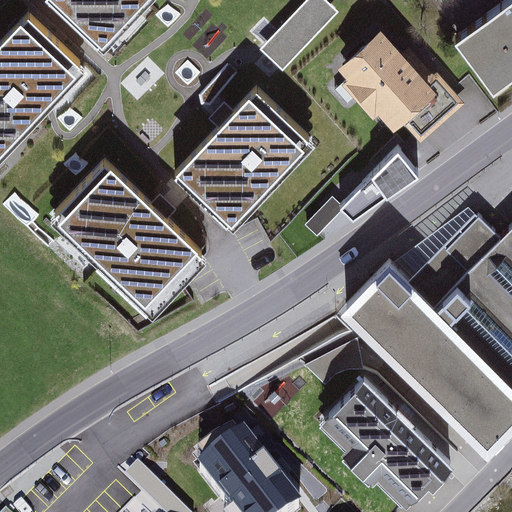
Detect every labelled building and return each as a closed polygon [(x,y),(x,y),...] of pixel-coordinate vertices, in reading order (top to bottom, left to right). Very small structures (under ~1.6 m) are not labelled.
[(53,0),(108,49),(114,43),(155,0),(53,0)] [(344,14),(328,0),(315,0),(265,52),(287,73),(344,14)] [(511,83),(511,0),(464,36),(503,90),(511,83)] [(90,65),(33,13),(28,18),(0,48),(0,163),(5,158),(85,71),(90,65)] [(406,50),(388,30),(347,67),(357,78),(350,85),(380,118),(387,112),(402,129),(410,121),(427,140),(467,104),(412,45),(406,50)] [(186,167),(181,173),(239,227),(244,221),(315,145),(321,139),(264,85),(257,91),(238,112),(231,119),(222,129),(186,167)] [(231,119),(238,112),(229,103),(212,120),(222,129),(231,119)] [(406,149),(356,192),(374,212),(424,170),(406,149)] [(160,198),(120,159),(65,215),(60,220),(158,315),(218,254),(209,245),(178,215),(168,206),(160,198)] [(165,192),(160,198),(168,206),(178,215),(184,208),(165,192)] [(346,230),(334,214),(318,227),(329,242),(346,230)] [(511,234),(507,240),(480,215),(422,276),(401,256),(353,307),(488,444),(511,419),(511,234)] [(441,459),(356,376),(313,421),(347,454),(342,459),(358,475),(366,467),(400,501),(441,459)] [(281,511),(301,499),(245,419),(236,425),(232,419),(198,442),(204,450),(198,455),(232,502),(223,508),(226,511),(281,511)]
